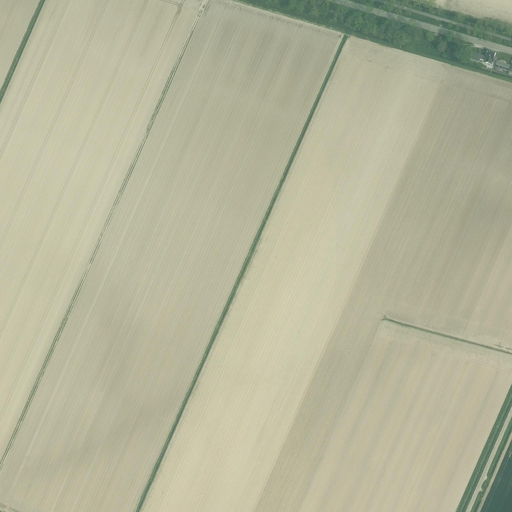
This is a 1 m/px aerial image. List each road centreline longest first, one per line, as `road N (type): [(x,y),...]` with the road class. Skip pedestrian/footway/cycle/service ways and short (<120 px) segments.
road 1 (track): [(0,468),(204,0)]
road 2 (tertiary): [(511,51),(334,0)]
